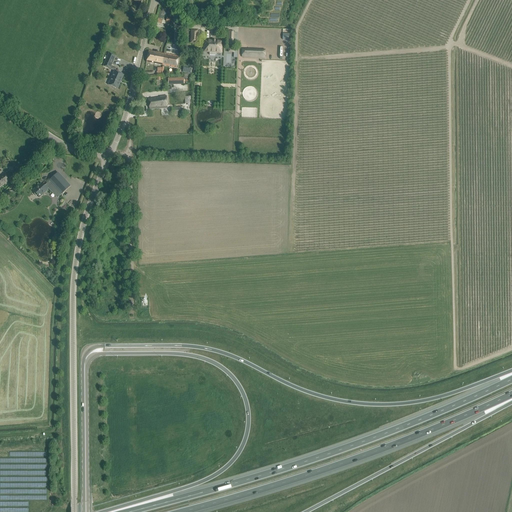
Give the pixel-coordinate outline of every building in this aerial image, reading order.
[(204,52),(203,58),(205,58),(204,59),(207,59),(208,59),(208,61),(215,62),(215,64),(221,65),(222,53),(223,53),(224,47),(222,47),(222,46),(223,46),(223,43),(222,43),(222,41),(216,41),(216,42),(212,42),(212,41),(204,40),(204,47),(204,52)] [(242,50),(242,57),(265,58),(265,50),(242,50)] [(163,65),(165,54),(149,51),(147,62),(163,65)] [(109,53),(105,63),(111,66),(115,56),(109,53)] [(165,54),(163,65),(177,68),(179,57),(165,54)] [(118,89),(124,75),(114,71),(108,85),(118,89)] [(148,100),(149,109),(150,110),(168,108),(167,96),(165,96),(160,97),(160,98),(148,100)] [(172,116),(174,116),(182,115),(182,108),(172,108),(172,116)] [(37,187),(33,191),(35,193),(34,194),(36,196),(37,195),(39,198),(45,192),(48,190),(47,189),(48,189),(49,188),(57,196),(58,195),(58,196),(59,195),(60,196),(62,194),(67,189),(70,186),(58,173),(49,181),(50,181),(47,184),(48,185),(46,186),(46,185),(44,186),(42,183),(39,186),(37,188),(37,187)] [(0,187),(10,180),(7,176),(5,174),(0,177),(0,187)] [(36,487),(47,486),(46,470),(46,463),(47,463),(46,458),(38,459),(38,462),(42,462),(42,464),(37,464),(37,467),(38,467),(38,473),(39,473),(39,477),(36,477),(36,482),(36,487)]
